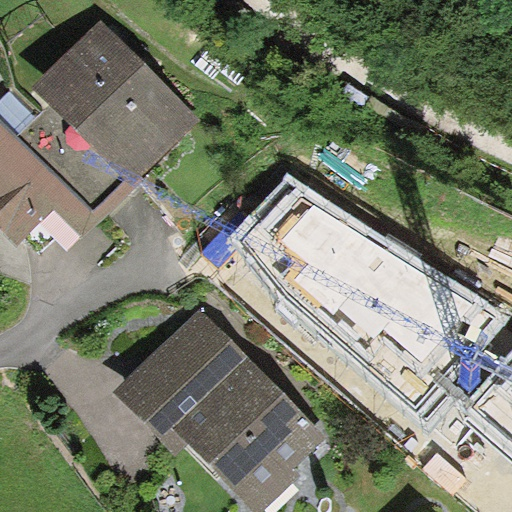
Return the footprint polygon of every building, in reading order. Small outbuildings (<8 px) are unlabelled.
[(0,251),(0,252),(40,213),(69,243),(193,123),(92,19),(0,107),(0,251)] [(231,240),(416,408),(501,315),(481,297),(292,173),(231,240)] [(178,320),(103,400),(224,511),(244,511),(310,441),(178,320)] [(511,368),(475,409),(511,442),(511,368)] [(405,511),(394,502),(384,511),(405,511)]
